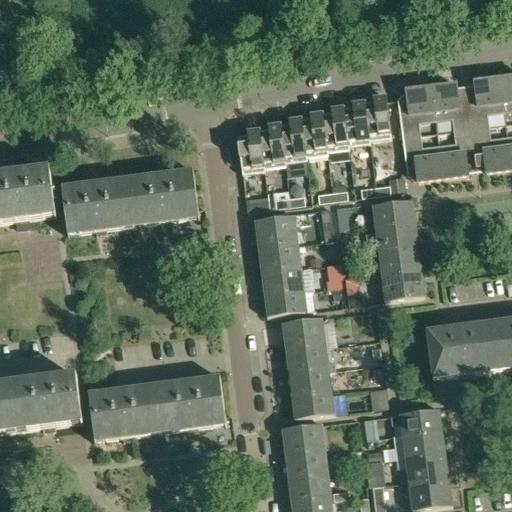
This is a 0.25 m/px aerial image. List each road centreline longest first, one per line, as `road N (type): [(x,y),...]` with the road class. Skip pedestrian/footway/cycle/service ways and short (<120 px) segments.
road 1 (residential): [(258,511),(206,108)]
road 2 (residential): [(206,108),(511,47)]
road 3 (residential): [(0,147),(206,108)]
